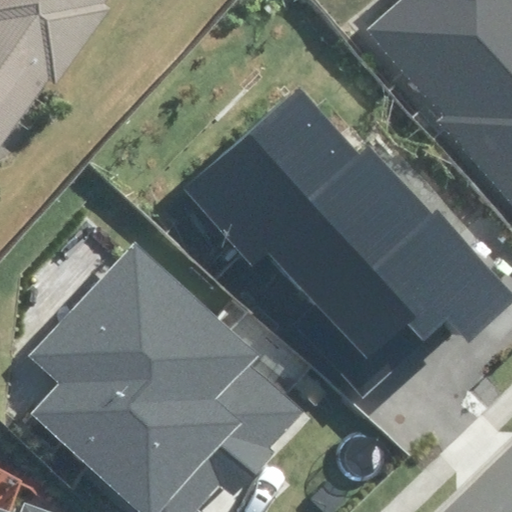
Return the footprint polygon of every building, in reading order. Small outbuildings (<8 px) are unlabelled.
[(0,0),(0,139),(44,78),(53,84),(108,8),(99,1),(99,0),(0,0)] [(511,0),(404,0),(366,33),(511,200),(511,0)] [(470,339),(511,302),(511,295),(436,208),(428,215),(371,149),(363,156),(300,84),(184,185),(255,266),(272,251),(365,358),(408,321),(424,341),(451,317),(470,339)] [(33,414),(138,511),(195,511),(221,485),(234,497),(276,451),(271,446),(304,411),(252,363),(259,355),(135,240),(30,353),(62,383),(33,414)] [(426,511),(428,510),(395,490),(381,511),(426,511)] [(0,511),(71,511),(24,496),(18,511),(7,511),(0,509),(0,511)]
